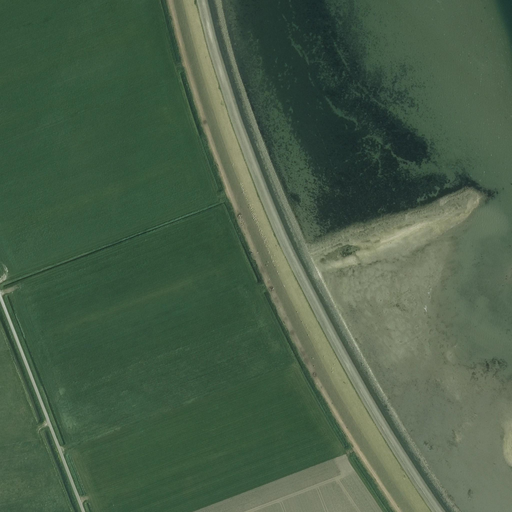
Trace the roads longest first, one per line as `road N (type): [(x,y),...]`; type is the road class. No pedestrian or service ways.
road 1 (track): [(399,511),(305,359),(266,278),(218,162),(170,0)]
road 2 (unclassified): [(82,511),(0,299)]
